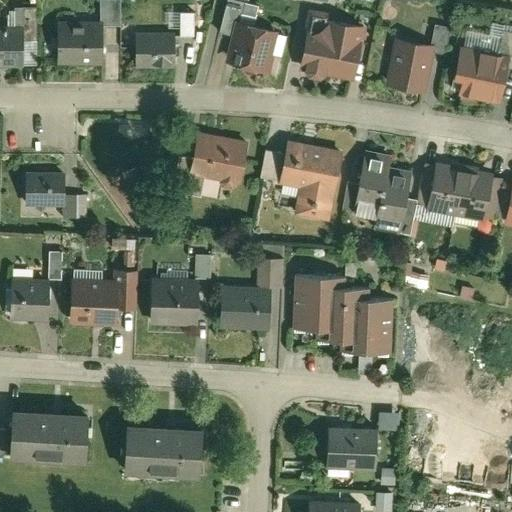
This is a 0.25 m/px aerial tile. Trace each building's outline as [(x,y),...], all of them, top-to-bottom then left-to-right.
[(100,0),(100,17),(59,17),(58,64),(102,64),(102,25),(119,26),(119,0),(100,0)] [(231,36),(225,64),(268,74),(272,56),(282,58),(287,36),(278,33),(279,27),(256,22),(260,4),(242,0),(226,0),(218,33),(231,36)] [(305,36),(298,69),(355,81),(367,23),(331,15),(332,10),(307,5),(301,35),(305,36)] [(14,26),(0,25),(0,66),(24,67),(24,63),(36,63),(35,6),(14,6),(14,26)] [(182,10),(181,35),(192,35),(193,10),(182,10)] [(394,36),(384,85),(427,93),(434,54),(444,56),(450,26),(435,23),(431,43),(394,36)] [(493,50),(461,44),(455,77),(461,78),(457,95),(495,103),(502,67),(511,68),(511,30),(497,27),(493,50)] [(135,31),(135,68),(174,68),(174,32),(135,31)] [(240,188),(249,142),(197,132),(188,177),(201,180),(197,200),(217,204),(220,188),(235,192),(236,187),(240,188)] [(327,225),(343,151),(288,139),(285,154),(265,150),(259,179),(279,183),(277,190),(296,194),(291,217),(327,225)] [(416,206),(417,199),(405,197),(409,172),(392,170),(393,166),(388,165),(390,152),(383,151),(383,155),(371,153),(371,149),(363,148),(356,185),(346,183),(341,210),(352,212),(351,217),(375,221),(373,229),(410,236),(416,206)] [(416,206),(426,207),(425,211),(428,211),(426,222),(450,226),(452,216),(457,216),(456,225),(477,228),(478,220),(485,221),(485,218),(492,177),(494,170),(434,159),(433,167),(423,165),(417,199),(416,206)] [(64,169),(25,170),(25,205),(61,205),(61,217),(86,217),(86,195),(65,195),(64,169)] [(49,249),(48,277),(60,277),(60,250),(49,249)] [(196,327),(197,279),(211,279),(211,256),(198,255),(197,277),(184,277),(184,268),(172,268),(172,276),(150,276),(149,326),(196,327)] [(222,282),(220,328),(267,331),(270,284),(281,285),(283,256),(257,255),(255,283),(222,282)] [(72,276),(70,325),(114,327),(115,308),(136,309),(137,268),(112,267),(112,277),(72,276)] [(390,359),(392,296),(368,296),(369,286),(342,286),(343,273),(295,272),(293,334),(322,335),(322,344),(341,345),(341,357),(390,359)] [(424,293),(428,277),(405,272),(404,288),(424,293)] [(11,319),(47,320),(48,277),(13,275),(11,319)] [(11,404),(7,463),(28,465),(29,461),(63,463),(63,467),(85,469),(90,410),(11,404)] [(380,428),(400,427),(399,411),(379,412),(380,428)] [(203,423),(127,420),(124,475),(201,479),(203,423)] [(329,422),(326,465),(317,465),(315,485),(325,486),(326,467),(375,471),(378,426),(329,422)] [(375,493),(373,511),(389,511),(390,493),(375,493)] [(308,496),(307,511),(365,511),(360,511),(360,498),(308,496)]
